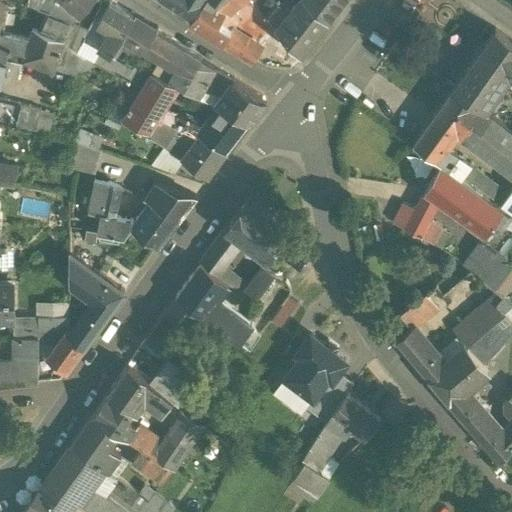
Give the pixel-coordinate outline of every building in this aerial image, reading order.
[(0,0),(0,12),(7,14),(9,1),(5,0),(0,0)] [(66,0),(80,11),(90,0),(66,0)] [(133,15),(109,0),(99,20),(112,29),(123,35),(133,15)] [(175,0),(176,6),(194,17),(203,0),(175,0)] [(226,6),(217,0),(203,0),(194,17),(191,21),(222,42),(232,28),(218,19),(226,6)] [(247,0),(235,0),(229,6),(237,13),(248,1),(247,0)] [(286,14),(277,26),(301,54),(328,21),(309,0),(301,0),(296,6),(294,4),(286,14)] [(309,0),(328,21),(344,0),(309,0)] [(286,14),(274,4),(265,17),(277,26),(286,14)] [(228,7),(226,6),(218,19),(232,28),(233,28),(239,19),(237,13),(229,6),(228,7)] [(7,14),(0,12),(0,56),(7,58),(10,45),(27,50),(30,37),(4,31),(7,14)] [(70,21),(48,12),(41,26),(64,37),(70,21)] [(157,26),(135,13),(133,15),(123,35),(123,36),(142,50),(157,26)] [(88,29),(70,21),(64,37),(62,42),(75,51),(80,43),(82,38),(85,34),(88,29)] [(41,26),(34,24),(30,37),(27,50),(25,57),(54,66),(62,42),(64,37),(41,26)] [(495,29),(465,71),(464,72),(455,86),(454,85),(454,86),(483,107),(483,106),(508,71),(511,73),(511,38),(496,27),(495,28),(495,29)] [(233,28),(232,28),(222,42),(252,61),(262,47),(233,28)] [(112,29),(97,46),(110,51),(119,42),(123,36),(123,35),(112,29)] [(173,47),(153,36),(145,48),(165,60),(173,47)] [(199,56),(176,42),(173,47),(165,60),(182,71),(189,75),(199,56)] [(86,46),(80,43),(75,51),(82,54),(86,46)] [(189,75),(183,86),(198,92),(206,77),(208,79),(216,66),(199,56),(189,75)] [(114,60),(109,57),(104,66),(109,69),(114,60)] [(165,70),(161,67),(157,73),(162,75),(165,70)] [(182,71),(176,82),(178,83),(183,86),(189,75),(182,71)] [(154,72),(134,104),(132,102),(130,105),(132,107),(126,117),(150,129),(160,115),(164,107),(178,83),(176,82),(162,75),(157,73),(154,72)] [(264,97),(232,77),(229,82),(224,80),(220,86),(224,88),(215,99),(221,103),(250,120),(264,102),(264,97)] [(454,87),(425,127),(447,143),(458,128),(474,140),(493,113),(483,106),(483,107),(454,86),(453,87),(454,87)] [(41,106),(0,96),(0,119),(35,129),(41,106)] [(250,120),(221,103),(206,122),(200,132),(228,150),(250,120)] [(187,113),(164,107),(160,115),(179,123),(200,132),(206,122),(188,111),(187,113)] [(511,168),(511,128),(493,113),(474,140),(511,168)] [(179,123),(160,115),(150,129),(149,131),(165,142),(179,123)] [(469,162),(445,145),(447,143),(425,127),(414,142),(442,161),(441,163),(459,176),(469,162)] [(200,132),(183,155),(210,174),(228,150),(200,132)] [(102,149),(76,140),(72,166),(96,171),(102,149)] [(459,176),(441,163),(425,190),(437,199),(464,218),(501,247),(511,231),(511,215),(459,177),(459,176)] [(107,179),(95,177),(89,209),(101,211),(107,179)] [(120,184),(107,179),(101,211),(98,229),(123,234),(133,222),(135,216),(115,213),(120,184)] [(195,194),(157,179),(146,194),(150,197),(177,217),(195,194)] [(511,188),(502,203),(511,210),(511,188)] [(425,190),(415,206),(405,203),(395,221),(420,235),(435,244),(443,228),(428,220),(437,199),(425,190)] [(144,193),(138,201),(144,205),(150,197),(146,194),(144,193)] [(177,217),(150,197),(144,205),(135,216),(133,222),(158,242),(177,217)] [(248,198),(225,228),(242,241),(268,261),(291,231),(248,198)] [(226,228),(202,260),(218,273),(224,264),(242,241),(226,228)] [(465,263),(504,295),(511,285),(511,268),(499,258),(498,248),(483,238),(465,263)] [(94,266),(71,250),(70,280),(80,287),(94,266)] [(229,283),(202,260),(176,295),(198,311),(204,316),(229,283)] [(249,283),(243,293),(255,301),(275,272),(264,263),(249,283)] [(249,283),(224,264),(218,273),(229,282),(243,293),(249,283)] [(125,288),(94,266),(80,287),(93,297),(86,308),(102,319),(125,288)] [(0,279),(0,313),(14,314),(15,313),(14,280),(0,279)] [(435,283),(400,312),(412,328),(413,328),(414,327),(448,299),(435,283)] [(291,292),(273,319),(281,325),(298,301),(291,292)] [(176,295),(145,339),(169,356),(171,357),(177,347),(179,344),(176,342),(198,311),(176,295)] [(488,296),(451,328),(460,338),(473,327),(479,334),(492,323),(505,313),(488,296)] [(86,308),(71,332),(85,343),(102,319),(86,308)] [(511,321),(505,313),(492,323),(506,336),(511,331),(511,321)] [(206,317),(202,323),(203,328),(210,332),(216,324),(206,317)] [(240,328),(227,319),(221,328),(227,333),(234,338),(240,328)] [(38,321),(14,321),(13,336),(16,336),(38,335),(38,321)] [(479,334),(468,344),(483,361),(506,336),(492,323),(479,334)] [(191,358),(184,366),(196,375),(227,333),(221,328),(216,324),(210,332),(191,358)] [(259,335),(243,324),(240,328),(234,338),(249,349),(259,335)] [(414,327),(413,328),(412,328),(397,338),(409,352),(430,376),(445,363),(414,327)] [(473,327),(460,338),(466,345),(468,344),(479,334),(473,327)] [(67,328),(49,353),(68,368),(85,343),(71,332),(67,328)] [(302,355),(286,375),(313,397),(329,376),(334,379),(339,372),(348,361),(312,333),(298,351),(302,355)] [(17,358),(0,359),(0,384),(38,380),(38,335),(16,336),(17,358)] [(169,356),(145,339),(139,348),(153,359),(164,363),(169,356)] [(445,363),(430,376),(450,400),(463,387),(464,387),(487,367),(483,361),(468,344),(466,345),(445,363)] [(191,358),(177,347),(171,357),(184,366),(191,358)] [(171,357),(169,356),(164,363),(152,380),(173,396),(179,400),(192,381),(196,375),(184,366),(171,357)] [(152,380),(128,362),(108,391),(133,409),(135,410),(143,399),(162,411),(173,396),(152,380)] [(313,397),(306,406),(324,420),(331,411),(347,391),(354,383),(339,372),(334,379),(329,376),(313,397)] [(192,381),(179,400),(185,404),(181,409),(183,409),(187,412),(205,388),(192,381)] [(464,387),(463,387),(450,400),(490,446),(503,432),(502,432),(503,431),(464,387)] [(133,409),(108,391),(93,414),(115,430),(117,431),(129,437),(137,426),(126,419),(133,409)] [(334,413),(320,432),(333,441),(347,423),(366,438),(380,417),(347,391),(331,411),(334,413)] [(511,394),(506,401),(506,411),(511,416),(511,419),(505,428),(503,431),(502,432),(503,432),(490,446),(500,458),(511,446),(511,394)] [(162,440),(153,453),(163,460),(171,465),(201,421),(187,412),(183,409),(162,440)] [(115,430),(93,414),(72,443),(94,458),(101,448),(115,430)] [(162,440),(138,424),(137,426),(129,437),(143,446),(150,451),(153,453),(162,440)] [(143,446),(129,437),(117,431),(114,438),(121,448),(135,458),(143,446)] [(320,432),(311,443),(305,460),(315,467),(333,441),(320,432)] [(72,443),(48,477),(69,492),(80,500),(86,491),(104,465),(94,458),(72,443)] [(150,451),(143,446),(135,458),(143,463),(150,451)] [(113,457),(101,448),(94,458),(104,465),(106,467),(111,461),(113,457)] [(153,453),(150,451),(143,463),(156,472),(163,460),(153,453)] [(315,467),(305,460),(296,475),(318,492),(328,477),(315,467)] [(120,468),(113,463),(109,469),(116,474),(120,468)] [(140,492),(116,474),(107,486),(132,504),(140,492)] [(318,492),(296,475),(290,483),(305,493),(313,499),(318,492)] [(48,477),(24,511),(54,511),(69,492),(48,477)] [(290,483),(289,483),(285,490),(300,499),(305,493),(290,483)] [(114,511),(86,491),(80,500),(95,511),(114,511)]
